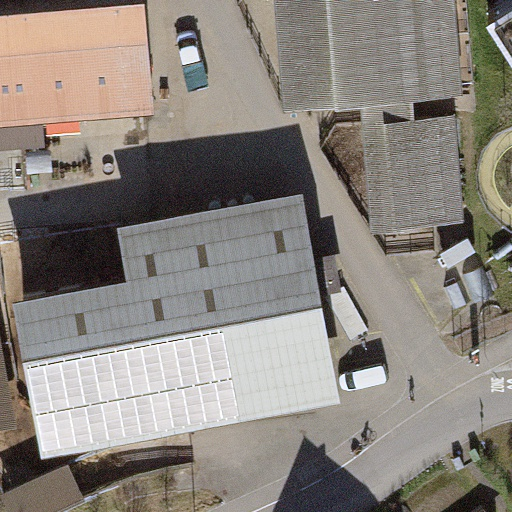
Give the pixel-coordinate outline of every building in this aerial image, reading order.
[(0,0),(0,120),(139,111),(131,0),(0,0)] [(274,0),(287,115),(354,109),(373,237),(474,235),(455,0),(274,0)] [(511,0),(510,0),(511,2),(511,7),(485,24),(511,65),(511,0)] [(32,452),(325,399),(287,190),(107,223),(117,279),(4,300),(32,452)] [(71,468),(9,502),(13,511),(72,511),(90,503),(71,468)] [(424,511),(504,511),(473,471),(422,509),(424,511)]
